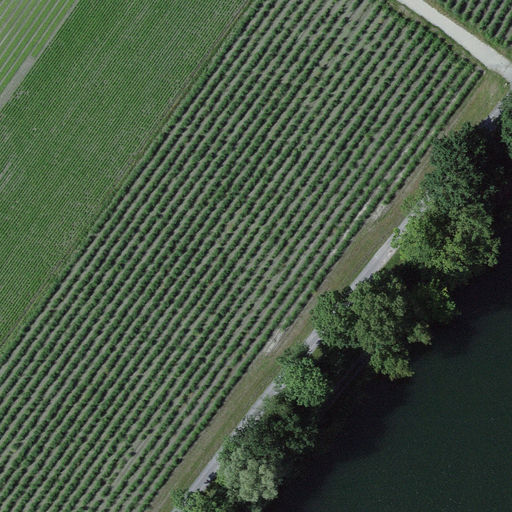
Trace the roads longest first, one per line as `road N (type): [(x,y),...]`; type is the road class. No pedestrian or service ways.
road 1 (track): [(191,511),(511,102)]
road 2 (track): [(511,190),(248,511)]
road 3 (track): [(511,73),(406,0)]
